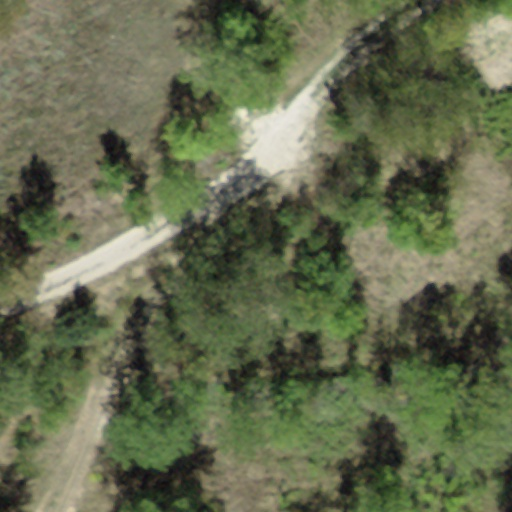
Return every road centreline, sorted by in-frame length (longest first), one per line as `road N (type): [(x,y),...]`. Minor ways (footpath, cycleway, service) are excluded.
road 1 (track): [(228,184),(162,278),(104,385),(54,511)]
road 2 (track): [(228,184),(329,69),(417,0)]
road 3 (track): [(0,308),(228,184)]
